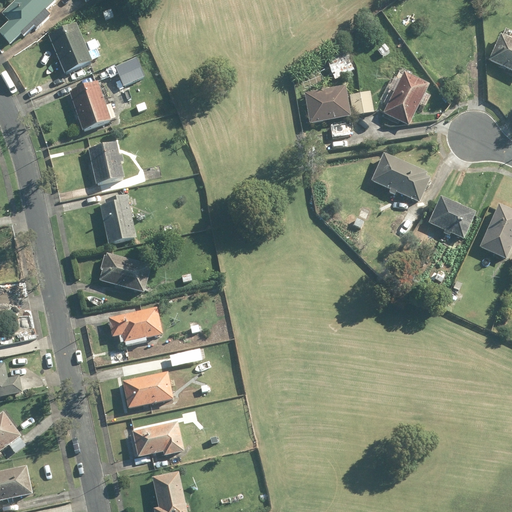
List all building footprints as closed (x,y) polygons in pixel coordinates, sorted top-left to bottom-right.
[(0,37),(9,47),(21,36),(23,39),(34,29),(36,32),(51,18),(46,13),(60,0),(18,0),(2,16),(9,23),(0,30),(0,37)] [(451,24),(448,32),(438,27),(432,40),(421,35),(414,50),(465,73),(478,46),(470,42),(473,34),(451,24)] [(77,25),(47,37),(62,76),(92,64),(77,25)] [(511,31),(503,28),(488,62),(511,72),(511,31)] [(392,53),(386,45),(376,53),(382,61),(392,53)] [(343,54),(328,60),(335,77),(350,71),(343,54)] [(137,60),(115,69),(122,88),(145,79),(137,60)] [(409,127),(420,105),(426,108),(430,99),(424,96),(428,87),(401,75),(383,116),(409,127)] [(82,133),(116,121),(104,86),(99,88),(98,83),(68,94),(82,133)] [(350,118),(345,88),(305,94),(309,124),(350,118)] [(371,93),(352,96),(355,117),(375,114),(371,93)] [(144,102),(135,105),(138,117),(148,115),(144,102)] [(119,144),(89,148),(95,187),(125,182),(119,144)] [(432,179),(383,155),(371,180),(419,205),(432,179)] [(475,216),(439,198),(426,224),(462,241),(475,216)] [(127,200),(100,205),(107,246),(134,241),(127,200)] [(511,251),(511,213),(497,208),(479,251),(508,263),(511,251)] [(366,223),(352,216),(348,226),(362,233),(366,223)] [(416,223),(404,217),(394,235),(407,241),(416,223)] [(152,269),(104,256),(97,283),(145,296),(152,269)] [(448,275),(438,271),(434,282),(443,286),(448,275)] [(147,344),(146,341),(163,338),(158,311),(108,320),(113,347),(126,345),(126,348),(147,344)] [(200,322),(189,324),(192,337),(203,335),(200,322)] [(0,398),(22,394),(19,377),(7,380),(4,365),(0,366),(0,398)] [(168,375),(122,384),(127,411),(173,403),(168,375)] [(211,384),(199,385),(200,398),(213,397),(211,384)] [(3,413),(0,415),(0,452),(21,438),(3,413)] [(164,457),(183,453),(177,423),(132,432),(138,458),(163,453),(164,457)] [(219,435),(209,438),(212,449),(222,446),(219,435)] [(26,467),(0,472),(0,501),(32,495),(26,467)] [(187,511),(179,473),(151,478),(158,510),(153,511),(187,511)]
